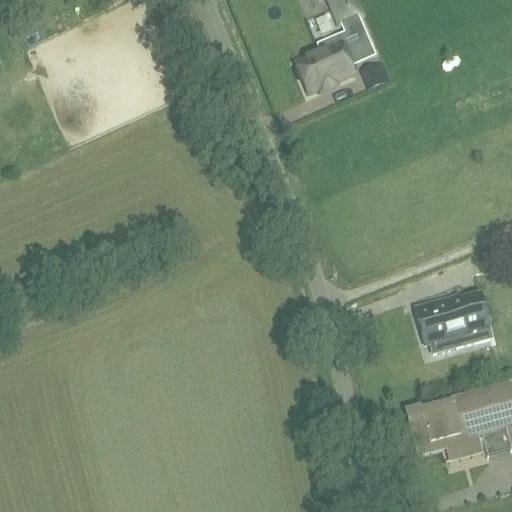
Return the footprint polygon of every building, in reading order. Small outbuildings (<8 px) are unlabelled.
[(352,0),(327,0),(332,11),(354,2),(352,0)] [(319,55),(293,66),(307,97),(317,93),(338,84),(353,77),(350,69),(373,59),(356,20),(340,27),(344,37),(316,49),(319,55)] [(445,303),(414,312),(424,345),(427,344),(431,358),(488,342),(486,334),(487,334),(478,299),(447,308),(445,303)] [(511,387),(405,416),(411,437),(416,455),(444,448),(445,454),(447,454),(462,450),(464,454),(480,450),(478,443),(482,442),(505,436),(509,449),(511,448),(511,387)] [(511,456),(509,449),(494,456),(500,467),(511,460),(511,456)]
